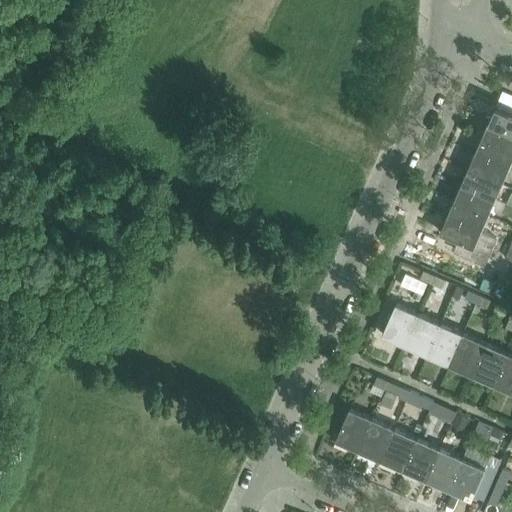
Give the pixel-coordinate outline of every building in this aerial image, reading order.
[(511,112),(496,105),(489,121),(511,130),(511,112)] [(511,130),(489,121),(483,136),(511,149),(511,130)] [(511,149),(483,136),(476,152),(510,167),(511,161),(511,149)] [(476,152),(468,169),(502,184),(510,167),(476,152)] [(468,169),(461,185),(495,200),(502,184),(468,169)] [(461,185),(454,202),(488,217),(495,200),(461,185)] [(454,202),(446,219),(480,233),(488,217),(454,202)] [(440,232),(474,247),(480,233),(446,219),(440,232)] [(421,279),(433,284),(436,276),(424,271),(421,279)] [(446,280),(436,276),(433,284),(442,288),(446,280)] [(459,287),(454,297),(461,300),(466,290),(459,287)] [(466,299),(477,304),(481,296),(469,291),(466,299)] [(491,300),(481,296),(477,304),(488,308),(491,300)] [(383,334),(406,345),(420,313),(396,303),(383,334)] [(443,323),(420,313),(406,345),(429,355),(443,323)] [(465,333),(443,323),(429,355),(451,364),(465,333)] [(487,342),(465,333),(451,364),(473,374),(487,342)] [(509,352),(487,342),(473,374),(495,384),(509,352)] [(511,353),(509,352),(495,384),(511,391),(511,353)] [(374,384),(386,389),(390,381),(378,376),(374,384)] [(400,386),(390,381),(386,389),(396,394),(400,386)] [(420,404),(432,409),(435,401),(424,396),(420,404)] [(445,406),(435,401),(432,409),(442,414),(445,406)] [(336,439),(360,450),(374,418),(350,408),(336,439)] [(458,413),(453,424),(464,429),(469,418),(458,413)] [(396,428),(374,418),(360,450),(382,459),(396,428)] [(419,438),(396,428),(382,459),(406,470),(419,438)] [(441,448),(419,438),(406,470),(427,479),(441,448)] [(463,458),(441,448),(427,479),(450,489),(463,458)] [(485,467),(463,458),(450,489),(472,499),(474,495),(485,500),(501,462),(489,456),(485,467)] [(503,468),(499,479),(507,483),(511,472),(503,468)] [(507,483),(499,479),(494,490),(502,494),(507,483)]
